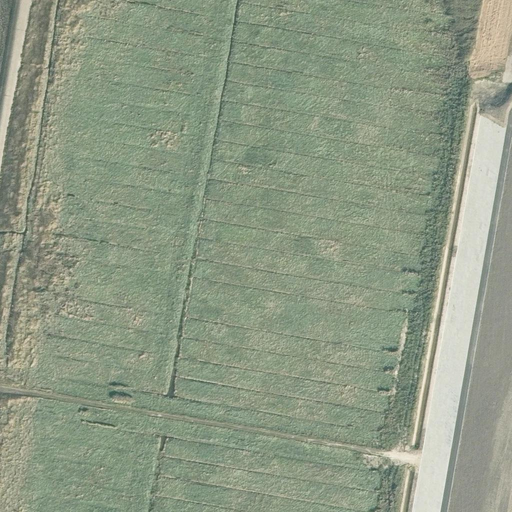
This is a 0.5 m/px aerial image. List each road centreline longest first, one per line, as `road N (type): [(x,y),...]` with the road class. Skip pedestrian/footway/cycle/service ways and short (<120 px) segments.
road 1 (track): [(0,388),(463,468)]
road 2 (track): [(511,200),(456,511)]
